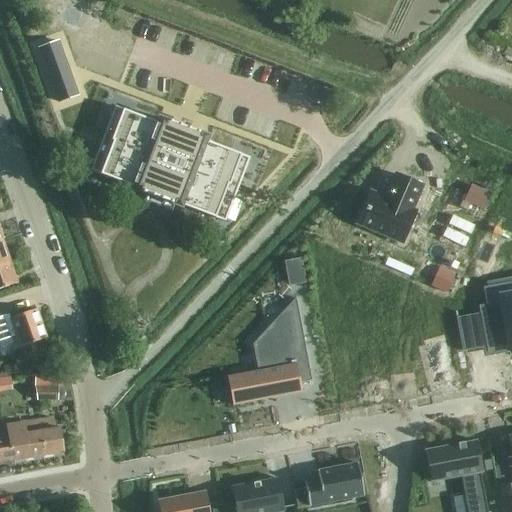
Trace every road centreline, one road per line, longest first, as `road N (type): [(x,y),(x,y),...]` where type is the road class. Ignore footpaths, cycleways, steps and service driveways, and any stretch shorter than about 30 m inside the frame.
road 1 (unclassified): [(230,273),(485,0)]
road 2 (residential): [(95,475),(402,417)]
road 3 (residential): [(87,402),(71,335),(0,141)]
road 4 (residential): [(87,402),(107,396),(230,273)]
